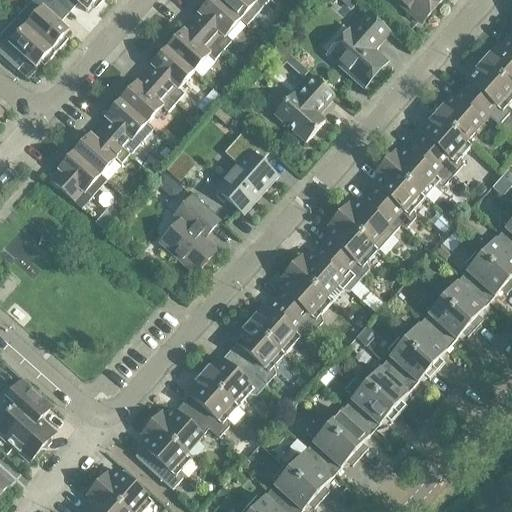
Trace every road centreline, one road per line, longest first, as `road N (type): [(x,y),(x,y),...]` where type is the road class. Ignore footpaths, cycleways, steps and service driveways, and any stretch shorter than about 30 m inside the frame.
road 1 (residential): [(107,422),(487,0)]
road 2 (unclassified): [(393,511),(511,382)]
road 3 (residential): [(145,0),(42,117)]
road 4 (residential): [(107,422),(0,333)]
road 5 (residential): [(26,511),(107,422)]
